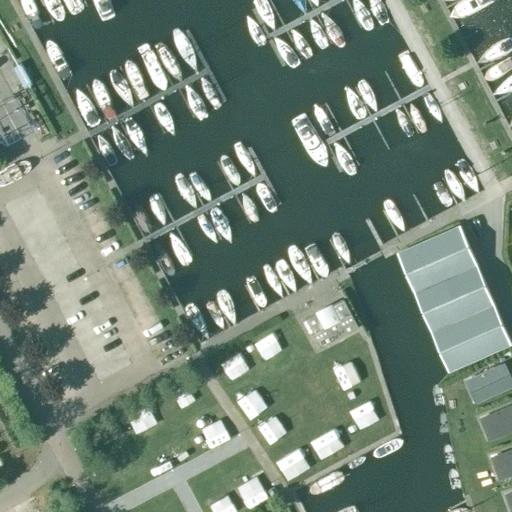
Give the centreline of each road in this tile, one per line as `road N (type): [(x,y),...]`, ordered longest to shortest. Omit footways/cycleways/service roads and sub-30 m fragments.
road 1 (unclassified): [(0,327),(49,418),(58,459),(0,503)]
road 2 (unknown): [(114,511),(159,490),(178,492),(248,434)]
